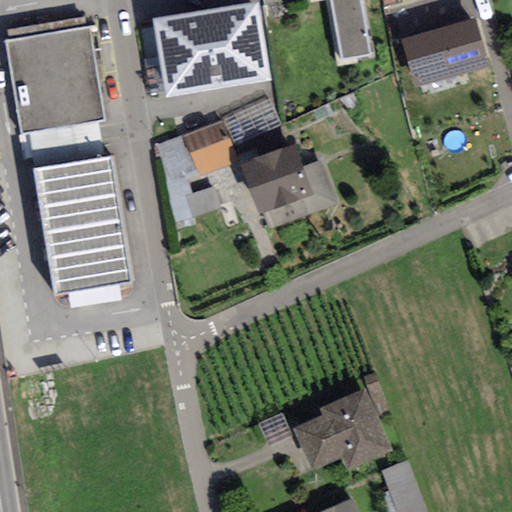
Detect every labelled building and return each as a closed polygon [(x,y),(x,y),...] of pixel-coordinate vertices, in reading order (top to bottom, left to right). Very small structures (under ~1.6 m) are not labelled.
[(269,75),(255,0),(246,0),(155,16),(169,93),(269,75)] [(330,0),(342,57),(373,52),(363,0),(330,0)] [(475,15),(402,37),(416,84),(490,62),(475,15)] [(91,26),(7,40),(23,132),(30,132),(36,164),(31,165),(53,288),(127,275),(106,151),(81,155),(75,124),(107,119),(91,26)] [(219,124),(184,138),(199,176),(234,162),(219,124)] [(291,144),(241,164),(268,232),(340,203),(321,157),(300,165),(291,144)] [(394,449),(365,386),(320,406),(322,413),(292,426),(312,468),(340,455),(347,470),(394,449)] [(412,457),(384,466),(398,511),(424,511),(429,511),(412,457)] [(356,511),(347,494),(311,511),(356,511)]
